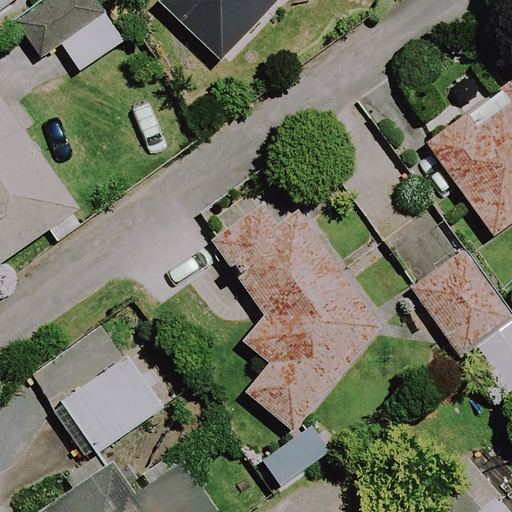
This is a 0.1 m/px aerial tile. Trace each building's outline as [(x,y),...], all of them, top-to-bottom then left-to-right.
[(0,0),(0,13),(18,0),(0,0)] [(126,44),(95,0),(53,0),(19,23),(42,58),(62,44),(83,74),(126,44)] [(286,0),(165,0),(158,7),(222,68),(286,0)] [(511,83),(499,93),(428,144),(495,238),(511,225),(511,83)] [(0,268),(82,213),(0,92),(0,268)] [(297,432),(383,324),(288,178),(207,231),(266,322),(246,346),(273,367),(251,395),(297,432)] [(511,310),(471,254),(415,294),(463,360),(477,350),(511,398),(511,310)] [(172,408),(136,356),(64,406),(99,458),(172,408)] [(283,494),(343,450),(323,422),(262,465),(283,494)] [(510,511),(471,465),(416,511),(510,511)] [(218,511),(186,466),(136,502),(111,466),(47,511),(218,511)]
